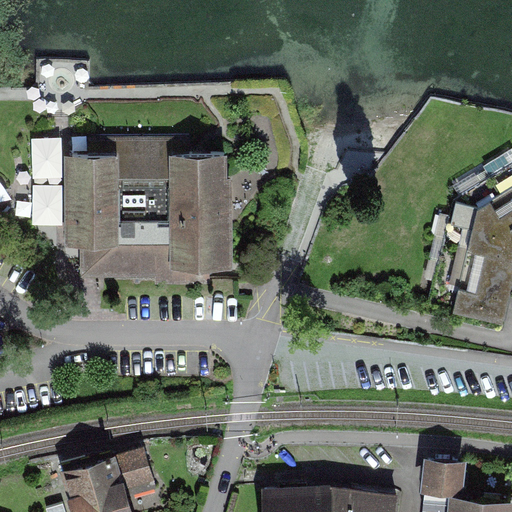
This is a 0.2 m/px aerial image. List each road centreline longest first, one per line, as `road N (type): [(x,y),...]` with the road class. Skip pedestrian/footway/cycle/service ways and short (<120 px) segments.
road 1 (residential): [(0,299),(51,328),(261,342)]
road 2 (residential): [(261,342),(511,367)]
road 3 (residential): [(261,342),(214,511)]
